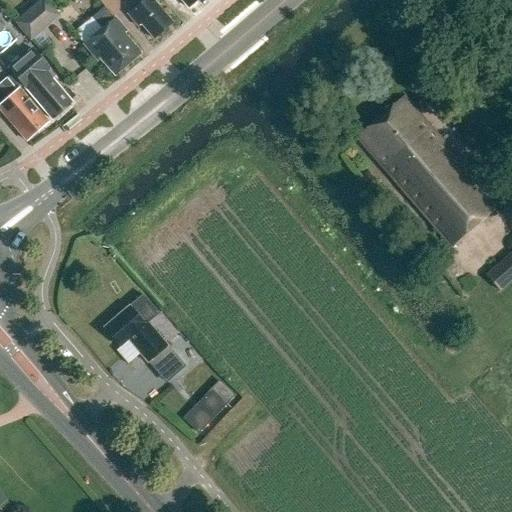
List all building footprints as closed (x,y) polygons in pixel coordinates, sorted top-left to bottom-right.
[(41,0),(15,22),(31,41),(59,16),(44,0),(41,0)] [(141,24),(154,39),(172,23),(152,0),(128,0),(136,8),(128,14),(139,26),(141,24)] [(100,58),(115,76),(141,54),(124,34),(126,32),(115,18),(114,19),(105,7),(92,18),(102,29),(84,45),(97,60),(100,58)] [(72,103),(46,73),(42,76),(39,72),(46,66),(32,50),(9,70),(52,121),(72,103)] [(6,78),(0,83),(0,109),(5,115),(5,119),(9,123),(12,124),(27,141),(30,139),(33,138),(37,134),(38,131),(48,123),(19,89),(17,90),(6,78)] [(405,98),(357,140),(450,247),(498,205),(405,98)] [(511,281),(511,252),(486,275),(500,292),(511,281)] [(148,324),(159,314),(143,296),(129,307),(128,308),(105,328),(105,327),(104,328),(120,348),(129,341),(140,354),(148,363),(167,347),(148,324)] [(199,404),(184,420),(198,433),(226,404),(211,391),(199,404)]
